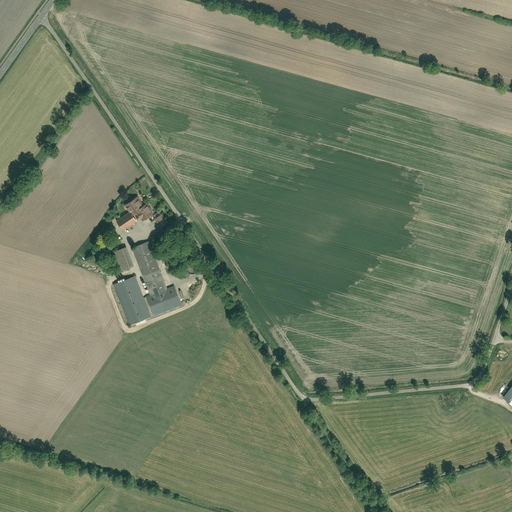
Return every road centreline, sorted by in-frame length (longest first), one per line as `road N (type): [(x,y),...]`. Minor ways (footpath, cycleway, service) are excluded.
road 1 (residential): [(41,15),(302,400),(472,381),(511,281)]
road 2 (track): [(302,400),(377,511)]
